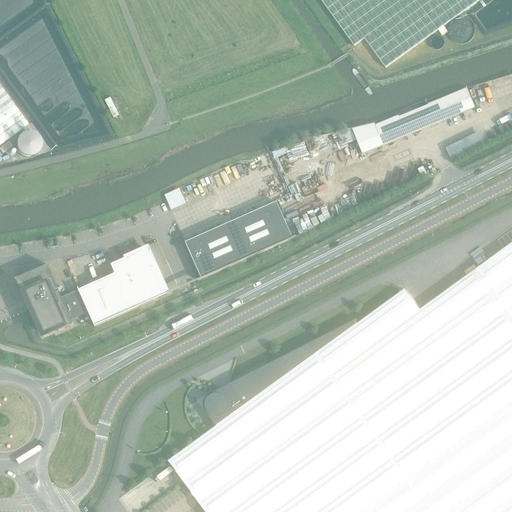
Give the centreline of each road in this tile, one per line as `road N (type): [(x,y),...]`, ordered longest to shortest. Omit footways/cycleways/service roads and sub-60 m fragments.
road 1 (unclassified): [(102,430),(120,387),(137,371),(511,181)]
road 2 (primary): [(138,348),(511,158)]
road 3 (unclassified): [(0,264),(158,224),(183,286)]
road 4 (unclassified): [(0,173),(153,130)]
